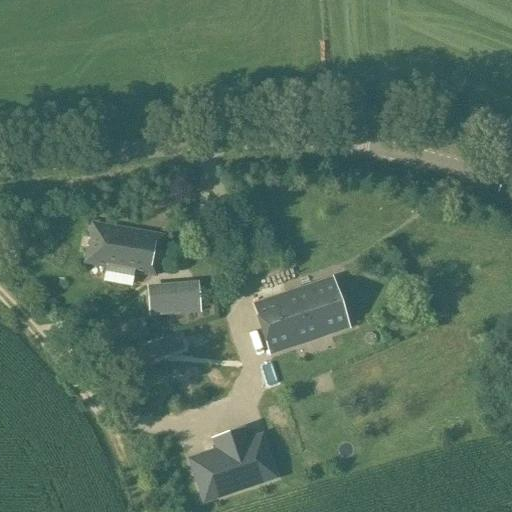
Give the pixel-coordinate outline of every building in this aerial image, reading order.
[(93,226),(86,263),(109,268),(110,264),(132,268),(132,272),(155,276),(157,262),(151,260),(152,252),(159,252),(162,238),(93,226)] [(295,292),(254,305),(271,356),(289,350),(309,344),(349,330),(332,279),(305,288),(295,292)] [(174,294),(149,296),(150,314),(175,311),(174,294)] [(178,333),(140,346),(145,361),(184,348),(178,333)] [(218,452),(189,461),(204,505),(232,496),(274,483),(259,438),(246,442),(243,431),(214,440),(218,452)]
